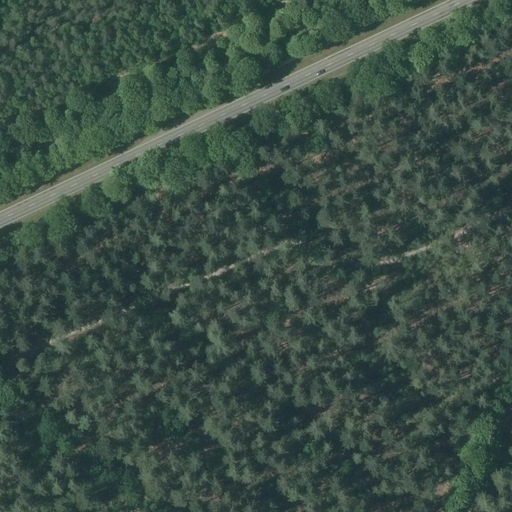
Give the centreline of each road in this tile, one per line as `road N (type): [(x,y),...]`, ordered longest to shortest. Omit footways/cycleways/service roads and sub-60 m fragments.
road 1 (secondary): [(0,219),(464,0)]
road 2 (track): [(466,511),(511,399)]
